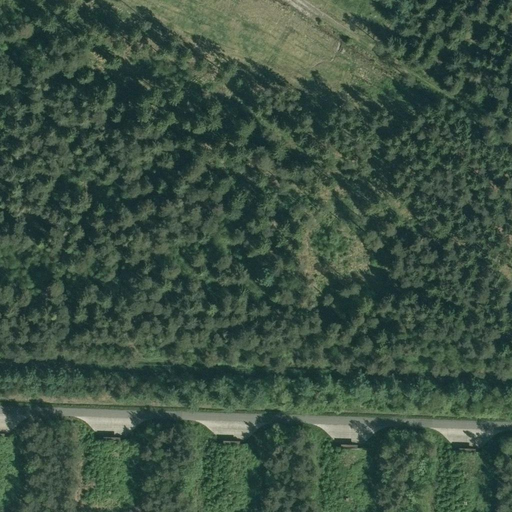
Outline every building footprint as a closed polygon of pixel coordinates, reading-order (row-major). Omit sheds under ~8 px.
[(10,511),(12,446),(0,445),(0,511),(10,511)] [(121,511),(123,449),(81,447),(79,511),(121,511)] [(244,511),(247,451),(204,450),(202,511),(244,511)] [(482,511),(485,454),(443,453),(440,511),(482,511)] [(368,511),(370,456),(328,455),(325,511),(368,511)]
